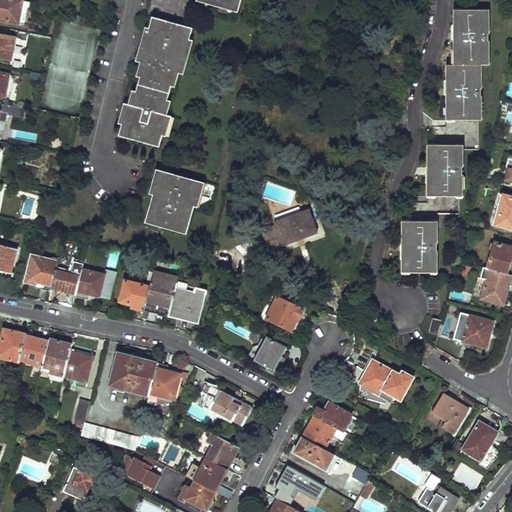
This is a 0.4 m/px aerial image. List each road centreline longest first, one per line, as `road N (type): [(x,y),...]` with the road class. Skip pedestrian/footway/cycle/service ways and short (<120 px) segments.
road 1 (residential): [(0,301),(157,335),(294,402)]
road 2 (residential): [(294,402),(236,511)]
